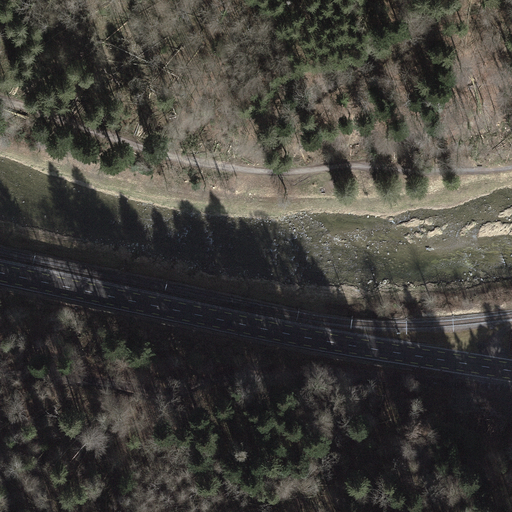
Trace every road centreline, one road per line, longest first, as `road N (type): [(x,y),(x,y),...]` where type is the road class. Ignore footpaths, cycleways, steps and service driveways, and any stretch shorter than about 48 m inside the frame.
road 1 (track): [(0,99),(139,148),(261,172),(511,166)]
road 2 (primary): [(511,370),(330,342),(0,272)]
road 3 (track): [(477,396),(441,379),(214,377),(170,393),(0,369)]
